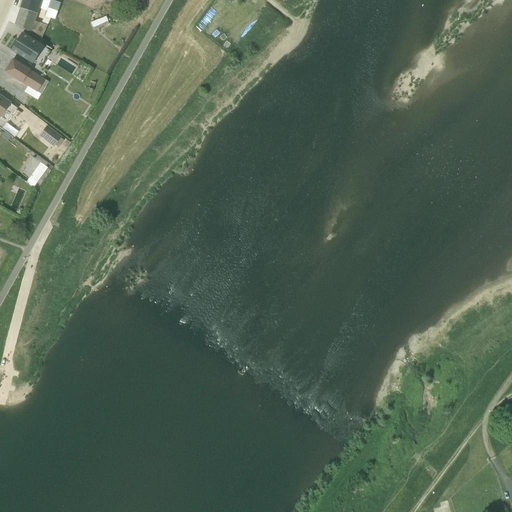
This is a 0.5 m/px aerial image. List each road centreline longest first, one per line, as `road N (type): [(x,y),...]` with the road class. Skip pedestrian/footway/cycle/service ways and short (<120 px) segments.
road 1 (track): [(511,396),(475,427),(413,511)]
road 2 (track): [(511,375),(484,426),(490,454),(511,487)]
